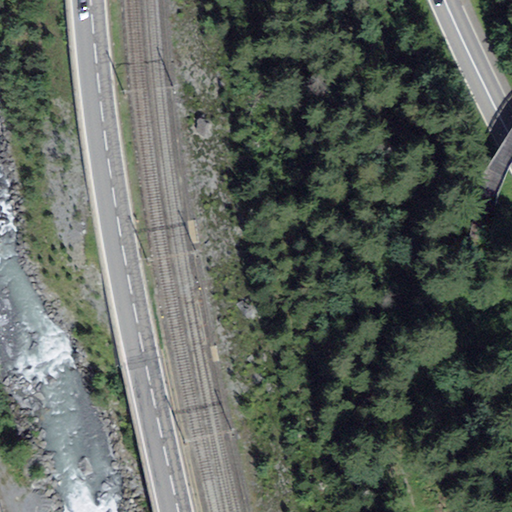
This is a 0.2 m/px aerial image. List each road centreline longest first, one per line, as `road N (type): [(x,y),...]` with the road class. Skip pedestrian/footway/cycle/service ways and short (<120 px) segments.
road 1 (secondary): [(88,0),(128,275),(179,511)]
road 2 (secondary): [(511,142),(445,0)]
